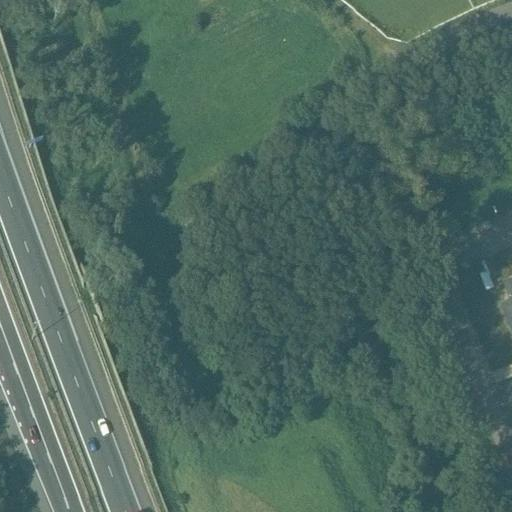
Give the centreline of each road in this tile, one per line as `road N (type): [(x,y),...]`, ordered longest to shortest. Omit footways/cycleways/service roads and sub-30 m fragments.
road 1 (unclassified): [(167,244),(371,83),(511,12)]
road 2 (motorway): [(126,511),(0,178)]
road 3 (residential): [(511,455),(435,267),(443,253),(511,225)]
road 4 (motorway): [(0,326),(69,511)]
